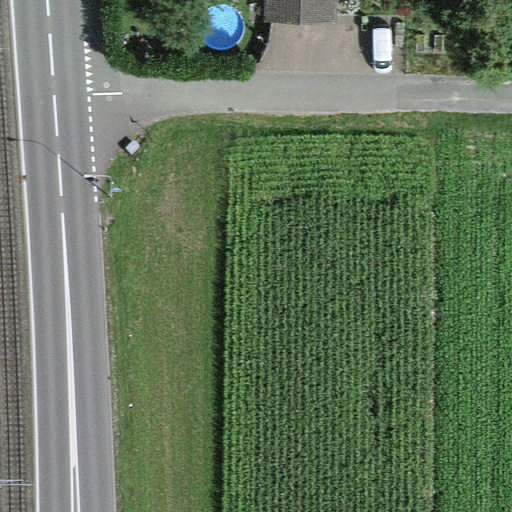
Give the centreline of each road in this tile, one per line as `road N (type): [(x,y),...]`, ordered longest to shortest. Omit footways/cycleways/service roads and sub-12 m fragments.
road 1 (residential): [(55,98),(199,91),(511,104)]
road 2 (primary): [(75,511),(55,98)]
